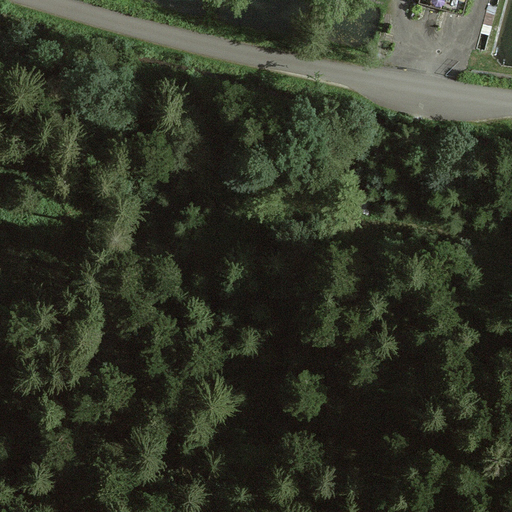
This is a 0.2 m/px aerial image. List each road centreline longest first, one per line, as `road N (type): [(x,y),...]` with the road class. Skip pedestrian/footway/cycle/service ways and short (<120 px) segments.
road 1 (track): [(0,69),(188,146),(333,222),(511,244)]
road 2 (unclassified): [(511,100),(296,68),(33,0)]
